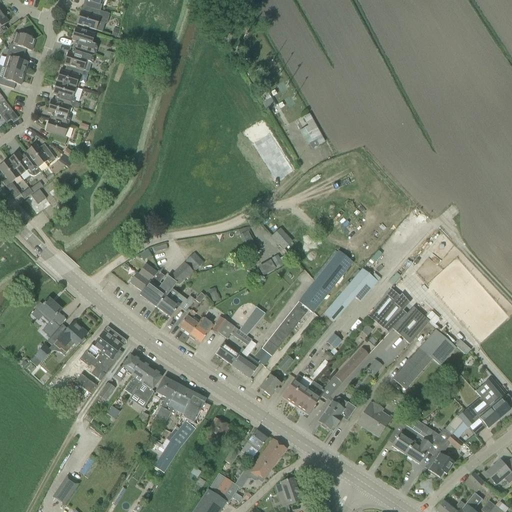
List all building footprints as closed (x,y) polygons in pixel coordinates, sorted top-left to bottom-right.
[(100,5),(101,0),(82,0),(86,1),(83,8),(100,13),(100,12),(102,5),(100,5)] [(80,12),(76,25),(86,28),(95,31),(98,22),(105,25),(105,24),(107,24),(110,14),(100,12),(100,13),(83,8),(82,13),(80,12)] [(1,13),(0,13),(0,36),(8,31),(4,26),(8,22),(1,13)] [(77,43),(75,49),(95,55),(98,46),(91,44),(94,35),(75,29),(71,41),(77,43)] [(8,50),(24,55),(26,50),(31,51),(35,40),(16,34),(12,45),(10,44),(8,50)] [(68,53),(64,65),(83,71),(83,72),(88,73),(91,64),(92,64),(95,55),(75,49),(73,55),(68,53)] [(3,67),(24,74),(28,63),(22,61),(24,55),(8,50),(6,57),(3,67)] [(60,71),(56,83),(75,89),(77,89),(79,86),(79,84),(84,85),(87,77),(88,73),(83,72),(83,71),(64,65),(67,67),(65,72),(60,71)] [(20,86),(24,74),(3,67),(0,66),(0,85),(13,90),(15,84),(20,86)] [(75,89),(56,83),(52,95),(58,97),(56,102),(51,101),(72,107),(74,101),(71,100),(75,89)] [(267,112),(276,107),(271,99),(262,104),(267,112)] [(12,111),(5,101),(0,104),(0,105),(7,115),(12,111)] [(49,120),(66,126),(69,119),(66,118),(69,107),(72,108),(72,107),(51,101),(47,113),(52,115),(50,120),(49,120)] [(318,146),(324,143),(309,116),(304,119),(308,127),(300,131),(307,145),(315,140),(318,146)] [(68,126),(66,126),(49,120),(45,132),(50,134),(48,140),(64,145),(67,138),(64,138),(68,126)] [(36,145),(27,151),(39,167),(44,163),(47,160),(49,163),(55,159),(50,154),(45,146),(39,150),(36,145)] [(18,153),(12,158),(23,174),(27,171),(29,175),(30,175),(30,176),(31,176),(32,177),(33,177),(34,177),(35,176),(40,173),(37,168),(39,167),(27,151),(25,153),(26,154),(22,158),(18,153)] [(20,195),(11,183),(23,174),(12,158),(0,166),(0,171),(6,180),(2,183),(15,200),(20,195)] [(24,200),(32,194),(33,194),(30,190),(29,189),(20,195),(24,200)] [(46,199),(39,190),(31,196),(37,205),(46,199)] [(349,212),(342,222),(336,217),(329,225),(345,238),(359,220),(349,212)] [(281,230),(272,238),(283,250),(292,242),(281,230)] [(242,235),(246,244),(251,252),(256,249),(252,241),(248,232),(242,235)] [(298,303),(301,305),(313,314),(353,263),(339,252),(314,282),(310,288),(298,303)] [(204,263),(194,253),(185,262),(194,272),(204,263)] [(271,262),(259,269),(264,278),(276,271),(271,262)] [(171,277),(179,285),(192,272),(184,264),(171,277)] [(167,277),(165,281),(156,274),(156,273),(145,265),(138,275),(136,273),(129,283),(142,293),(139,296),(156,308),(174,283),(167,277)] [(340,295),(340,294),(334,301),(323,314),(334,323),(355,299),(360,303),(381,278),(373,272),(370,276),(362,269),(340,295)] [(176,284),(174,283),(156,308),(170,319),(179,307),(172,301),(177,294),(172,289),(176,284)] [(390,289),(367,317),(388,334),(392,330),(406,314),(403,311),(402,310),(403,308),(404,301),(401,298),(399,297),(390,289)] [(199,304),(203,299),(199,295),(195,300),(199,304)] [(189,297),(181,308),(186,312),(194,300),(189,297)] [(40,303),(34,310),(35,310),(36,311),(42,316),(41,316),(42,317),(43,318),(49,323),(42,331),(50,338),(59,328),(59,327),(52,321),(61,311),(60,311),(49,301),(49,300),(48,300),(43,306),(40,303)] [(272,336),(262,350),(271,357),(305,314),(304,313),(304,314),(298,309),(299,309),(301,305),(298,303),(287,317),(272,336)] [(406,314),(392,330),(408,344),(428,323),(412,308),(406,314)] [(179,328),(189,336),(200,321),(194,316),(195,314),(191,311),(186,317),(179,328)] [(439,331),(447,322),(439,315),(432,324),(439,331)] [(216,326),(212,331),(212,332),(218,336),(219,335),(226,339),(230,334),(234,328),(222,319),(220,317),(214,324),(216,326)] [(190,336),(189,337),(194,341),(195,340),(200,344),(211,329),(213,327),(208,322),(204,320),(202,318),(200,321),(189,336),(190,336)] [(60,337),(52,346),(59,352),(64,346),(69,351),(74,345),(76,346),(78,344),(80,346),(85,340),(83,338),(87,334),(75,323),(68,331),(67,330),(60,337)] [(244,325),(239,332),(241,333),(246,337),(252,331),(244,325)] [(234,328),(230,334),(247,347),(251,342),(251,341),(246,337),(241,333),(239,332),(234,328)] [(419,349),(416,352),(429,363),(432,360),(440,367),(456,349),(448,342),(435,330),(419,349)] [(91,345),(79,360),(87,367),(75,383),(91,395),(125,349),(103,332),(92,346),(91,345)] [(334,349),(340,341),(332,334),(325,342),(334,349)] [(247,347),(245,349),(240,355),(232,367),(249,379),(257,368),(245,359),(255,345),(251,342),(247,347)] [(215,354),(232,367),(240,355),(223,343),(221,346),(215,354)] [(41,363),(51,352),(44,346),(43,346),(43,347),(40,350),(34,357),(41,363)] [(466,347),(462,352),(466,356),(470,351),(466,347)] [(334,377),(342,384),(368,355),(361,349),(334,377)] [(256,357),(255,358),(260,362),(266,354),(262,350),(256,357)] [(405,390),(429,363),(416,352),(393,380),(405,390)] [(260,362),(259,363),(261,365),(263,367),(263,366),(271,357),(266,354),(260,362)] [(114,379),(119,382),(126,373),(131,376),(141,362),(131,355),(114,379)] [(277,367),(283,372),(292,361),(286,357),(278,367),(277,367)] [(367,368),(374,374),(382,366),(375,359),(367,368)] [(152,369),(141,362),(131,376),(133,378),(128,384),(132,387),(137,390),(152,369)] [(137,390),(139,388),(145,393),(148,388),(149,389),(148,391),(151,392),(162,376),(152,369),(137,390)] [(275,379),(273,377),(270,374),(269,376),(259,388),(270,398),(271,397),(280,385),(274,380),(275,379)] [(286,401),(295,407),(306,390),(312,382),(306,378),(302,379),(297,376),(284,395),(288,398),(286,401)] [(155,418),(159,421),(170,400),(177,385),(163,378),(156,393),(165,398),(155,418)] [(489,409),(498,420),(509,411),(501,401),(505,397),(495,385),(491,380),(487,384),(491,389),(489,390),(493,396),(484,403),(489,409)] [(108,384),(99,397),(106,402),(115,389),(108,384)] [(170,400),(159,421),(164,424),(173,409),(181,414),(184,407),(191,393),(177,385),(170,400)] [(315,396),(306,390),(295,407),(308,416),(323,394),(319,390),(315,396)] [(184,407),(181,414),(182,414),(183,418),(187,420),(186,423),(185,422),(170,441),(169,442),(167,440),(150,466),(163,474),(164,472),(180,448),(194,429),(195,430),(204,419),(203,418),(203,419),(198,415),(206,400),(205,400),(191,393),(184,407)] [(335,410),(329,406),(318,423),(320,424),(321,427),(324,429),(327,429),(329,431),(330,430),(333,432),(342,418),(346,421),(355,409),(347,403),(343,410),(338,407),(335,410)] [(370,404),(359,421),(366,426),(364,429),(362,428),(378,438),(391,418),(390,417),(391,418),(388,422),(379,416),(383,410),(373,404),(372,405),(370,404)] [(487,429),(498,420),(489,409),(478,418),(487,429)] [(460,424),(451,436),(455,438),(466,427),(467,429),(475,422),(465,411),(457,417),(462,423),(460,424)] [(142,413),(136,422),(135,424),(141,428),(148,416),(142,413)] [(221,443),(225,435),(230,426),(215,419),(210,428),(206,435),(221,443)] [(391,447),(405,456),(419,435),(400,423),(399,424),(399,423),(393,432),(399,436),(391,447)] [(258,451),(262,447),(268,439),(257,430),(241,451),(246,454),(251,446),(258,451)] [(434,455),(446,441),(451,436),(443,430),(432,444),(419,435),(405,456),(418,465),(427,451),(434,455)] [(463,445),(455,438),(451,436),(446,441),(458,451),(463,445)] [(152,440),(149,445),(157,450),(160,445),(152,440)] [(247,466),(244,471),(248,474),(256,479),(258,476),(264,480),(265,479),(268,475),(280,458),(286,449),(272,440),(267,448),(260,457),(256,462),(251,469),(250,469),(247,466)] [(233,448),(225,462),(231,466),(239,452),(233,448)] [(109,456),(99,449),(95,455),(105,462),(109,456)] [(437,477),(439,479),(444,472),(446,474),(445,475),(446,475),(454,464),(439,454),(438,457),(434,455),(426,466),(430,469),(428,471),(431,473),(430,474),(436,478),(437,477)] [(501,460),(486,473),(492,481),(496,486),(504,479),(509,484),(511,481),(511,471),(511,472),(501,460)] [(468,479),(475,487),(478,490),(484,485),(475,474),(468,479)] [(220,511),(226,504),(228,505),(239,488),(218,475),(210,488),(215,492),(213,495),(207,491),(192,511),(220,511)] [(67,476),(52,498),(64,506),(79,485),(67,476)] [(196,484),(201,488),(205,483),(199,479),(196,484)] [(287,506),(291,505),(300,501),(293,479),(280,484),(287,506)] [(475,493),(459,511),(474,511),(483,500),(475,493)] [(436,511),(458,511),(464,504),(461,501),(455,509),(444,500),(435,511),(436,511)] [(482,511),(490,511),(495,506),(489,501),(481,511),(482,511)]
